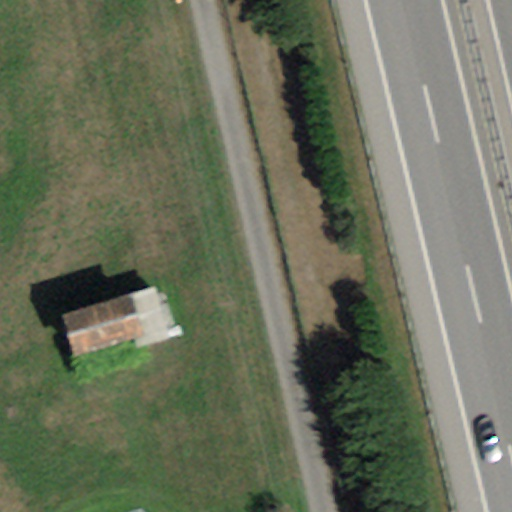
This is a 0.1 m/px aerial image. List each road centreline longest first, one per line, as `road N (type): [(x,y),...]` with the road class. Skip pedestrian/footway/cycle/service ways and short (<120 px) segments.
road 1 (track): [(312,511),(194,0)]
road 2 (motorway): [(395,0),(511,486)]
